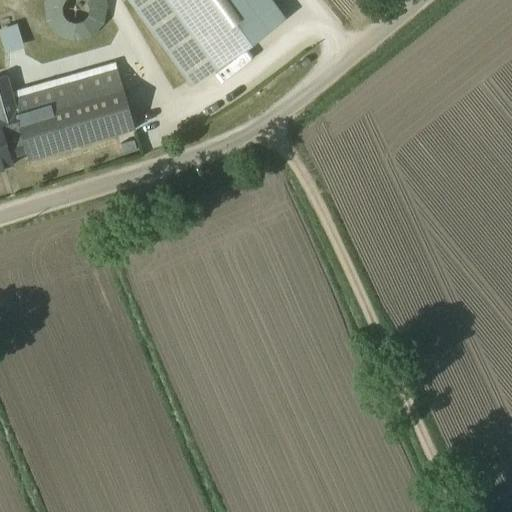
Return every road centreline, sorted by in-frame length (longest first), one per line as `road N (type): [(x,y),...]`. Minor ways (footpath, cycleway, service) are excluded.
road 1 (tertiary): [(0,217),(245,136),(418,0)]
road 2 (track): [(263,126),(320,207),(454,511)]
